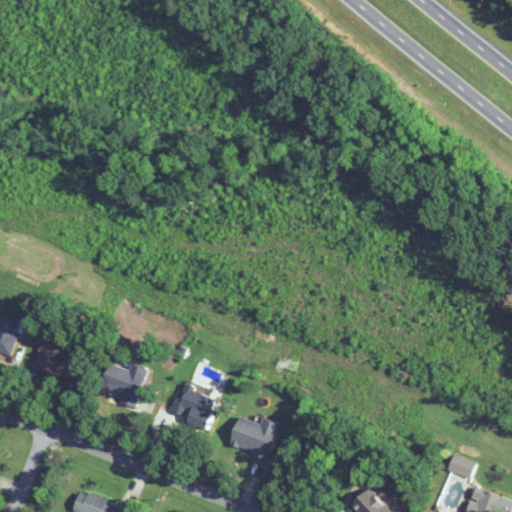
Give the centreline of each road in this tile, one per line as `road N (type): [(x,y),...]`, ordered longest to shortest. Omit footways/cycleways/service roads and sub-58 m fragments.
road 1 (residential): [(255,511),(0,412)]
road 2 (motorway): [(354,0),(511,124)]
